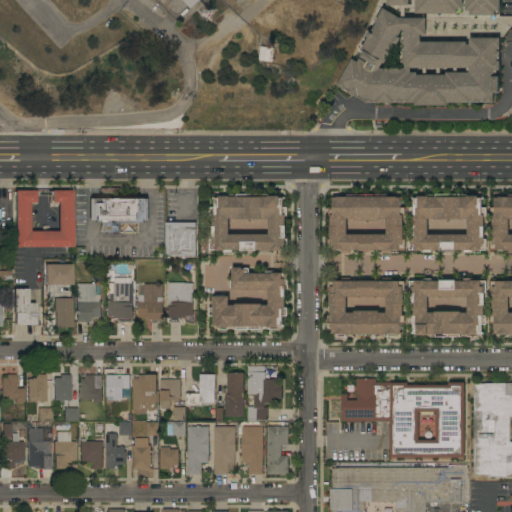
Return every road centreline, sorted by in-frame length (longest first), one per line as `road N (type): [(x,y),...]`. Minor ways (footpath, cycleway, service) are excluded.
road 1 (residential): [(0,352),(309,351)]
road 2 (residential): [(0,493),(308,493)]
road 3 (residential): [(320,139),(343,114),(486,115),(507,101),(511,40)]
road 4 (residential): [(309,360),(511,360)]
road 5 (residential): [(309,351),(310,159)]
road 6 (primary): [(217,159),(41,159)]
road 7 (residential): [(308,511),(309,351)]
